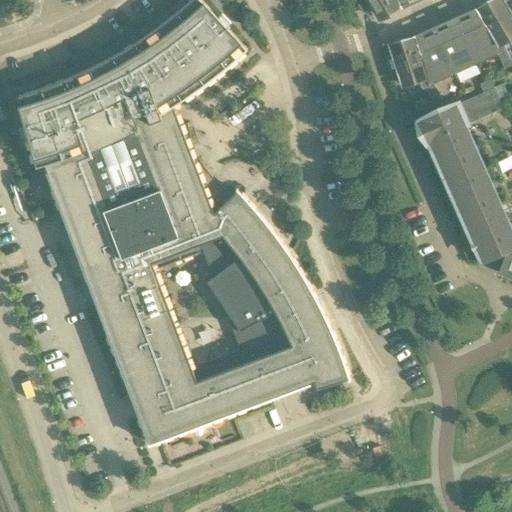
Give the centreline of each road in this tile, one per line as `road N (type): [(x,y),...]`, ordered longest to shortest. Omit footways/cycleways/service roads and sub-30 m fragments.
road 1 (residential): [(300,63),(324,242),(387,380),(383,406)]
road 2 (residential): [(369,40),(465,271),(511,295)]
road 3 (residential): [(100,511),(383,406)]
road 4 (residential): [(69,511),(0,311)]
